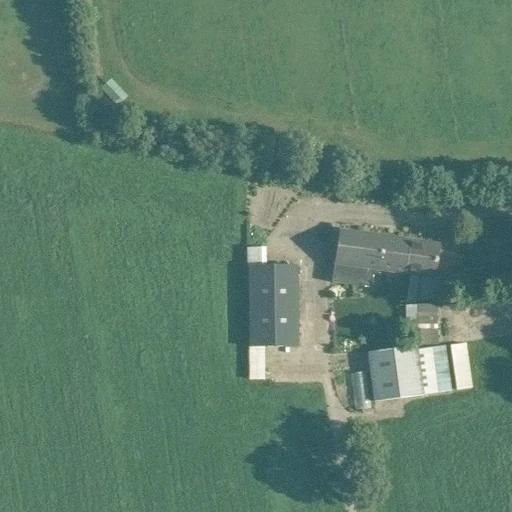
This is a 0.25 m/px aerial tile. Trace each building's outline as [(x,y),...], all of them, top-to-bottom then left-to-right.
[(373,273),(404,277),(409,241),(339,231),(332,283),(366,288),(366,287),(371,288),(373,273)] [(438,245),(409,241),(404,277),(410,278),(406,306),(446,303),(449,278),(434,276),(438,245)] [(298,267),(247,267),(247,348),(298,348),(298,267)] [(437,345),(435,305),(416,306),(418,337),(418,346),(437,345)] [(457,391),(472,389),(465,345),(450,347),(457,391)] [(446,346),(417,350),(417,347),(367,354),(374,403),(452,393),(446,346)] [(264,382),(264,362),(248,362),(248,382),(264,382)]
